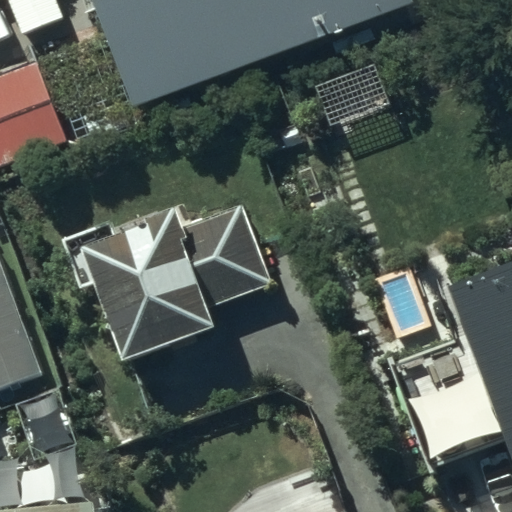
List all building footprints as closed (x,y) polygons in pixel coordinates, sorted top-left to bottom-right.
[(93,0),(135,109),(414,4),(411,0),(93,0)] [(36,65),(0,78),(0,168),(66,144),(36,65)] [(60,242),(82,292),(94,287),(124,366),(216,330),(208,312),(275,284),(242,205),(184,230),(176,212),(118,237),(111,220),(60,242)] [(0,392),(43,376),(0,259),(0,392)] [(511,261),(448,285),(511,461),(511,261)]
